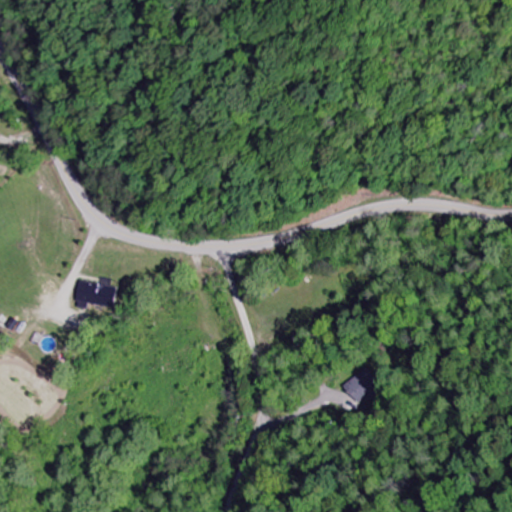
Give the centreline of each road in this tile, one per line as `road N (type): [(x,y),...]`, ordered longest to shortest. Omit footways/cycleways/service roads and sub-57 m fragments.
road 1 (tertiary): [(511,212),(416,203),(257,244),(143,240),(87,208),(0,48)]
road 2 (residential): [(228,511),(255,442),(260,390),(220,247)]
